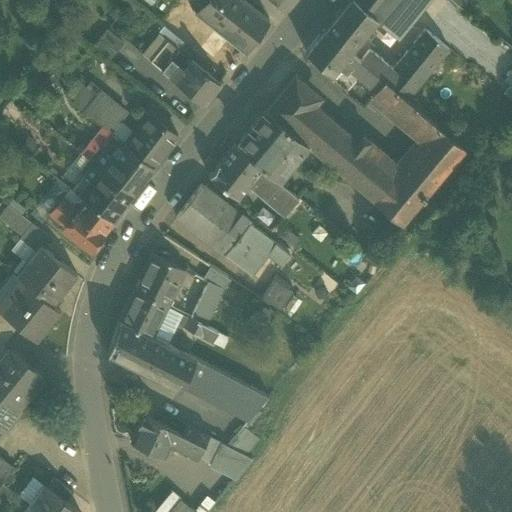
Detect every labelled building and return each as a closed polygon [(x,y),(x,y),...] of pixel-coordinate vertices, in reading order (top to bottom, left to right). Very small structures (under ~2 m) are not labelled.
[(217,28),(245,51),(268,21),(241,0),(197,0),(190,9),(191,10),(211,26),(213,25),(217,28)] [(377,20),(353,0),(348,0),(323,31),(349,53),(368,30),(376,21),(377,20)] [(425,0),(353,0),(377,20),(376,21),(396,38),(426,1),(425,0)] [(449,0),(466,14),(477,0),(449,0)] [(186,38),(201,49),(217,28),(213,25),(211,26),(191,10),(183,20),(187,24),(181,33),(186,38)] [(166,41),(178,50),(186,38),(181,33),(168,23),(142,55),(149,61),(166,41)] [(227,72),(245,51),(217,28),(201,49),(227,72)] [(92,46),(108,60),(123,44),(105,29),(92,46)] [(424,29),(392,68),(382,80),(399,95),(405,100),(447,49),(424,29)] [(368,30),(349,53),(382,80),(392,68),(368,48),(373,42),(370,39),(374,35),(368,30)] [(349,53),(323,31),(305,53),(331,75),(337,68),(345,73),(349,69),(357,76),(374,91),(382,80),(349,53)] [(168,76),(177,64),(171,59),(178,50),(166,41),(149,61),(168,76)] [(168,76),(202,105),(219,83),(190,60),(183,70),(177,64),(168,76)] [(345,88),(357,76),(349,69),(345,73),(337,68),(331,75),(329,76),(345,88)] [(511,97),(511,68),(498,87),(511,97)] [(267,111),(292,133),(313,107),(298,93),(306,84),(295,76),(266,110),(267,111)] [(382,80),(374,91),(370,94),(371,97),(386,109),(399,95),(382,80)] [(321,97),(306,84),(298,93),(313,107),(315,105),(321,97)] [(103,126),(110,132),(126,113),(98,90),(94,95),(84,86),(71,101),(103,126)] [(405,100),(399,95),(386,109),(423,140),(436,125),(405,100)] [(308,146),(373,200),(401,167),(361,133),(355,140),(315,105),(313,107),(292,133),(308,146)] [(292,133),(267,111),(249,133),(266,148),(264,150),(287,170),(308,146),(292,133)] [(153,166),(177,137),(149,114),(125,144),(138,154),(153,166)] [(464,148),(436,125),(423,140),(401,167),(373,200),(400,224),(464,148)] [(130,163),(138,154),(125,144),(110,132),(103,126),(82,154),(91,162),(100,149),(104,152),(109,146),(130,163)] [(266,148),(249,133),(237,146),(262,168),(279,181),(287,170),(264,150),(266,148)] [(208,176),(237,199),(245,189),(262,168),(237,146),(234,143),(208,176)] [(91,162),(132,194),(144,178),(144,177),(133,168),(134,167),(130,163),(109,146),(104,152),(100,149),(91,162)] [(133,168),(144,177),(153,166),(138,154),(130,163),(134,167),(133,168)] [(132,194),(91,162),(82,174),(85,177),(80,183),(101,199),(106,203),(107,202),(119,210),(132,194)] [(297,197),(279,181),(262,168),(245,189),(250,192),(255,187),(284,212),(297,197)] [(94,208),(101,199),(80,183),(74,191),(85,200),(94,208)] [(248,222),(201,184),(176,216),(224,254),(248,222)] [(64,225),(77,209),(62,196),(49,213),(64,225)] [(94,208),(110,220),(119,210),(107,202),(106,203),(101,199),(94,208)] [(64,226),(90,248),(110,221),(110,220),(94,208),(85,200),(77,209),(64,225),(64,226)] [(39,244),(44,248),(52,238),(7,204),(0,212),(0,216),(21,234),(11,249),(25,262),(39,244)] [(289,254),(248,222),(224,254),(265,285),(289,254)] [(22,280),(52,304),(76,274),(44,248),(39,244),(25,262),(32,267),(22,280)] [(185,270),(152,253),(134,290),(168,306),(185,270)] [(32,267),(25,262),(15,275),(18,277),(22,280),(32,267)] [(207,281),(220,287),(227,278),(210,267),(202,278),(207,281)] [(59,311),(52,304),(22,280),(18,277),(0,300),(0,311),(17,325),(35,340),(59,311)] [(261,297),(276,306),(287,289),(271,279),(261,297)] [(190,317),(206,325),(224,289),(220,287),(207,281),(190,317)] [(153,337),(168,306),(134,290),(118,319),(141,331),(153,337)] [(0,311),(0,326),(10,334),(17,325),(0,311)] [(217,332),(206,325),(190,317),(185,329),(212,343),(217,332)] [(141,331),(118,319),(106,354),(125,364),(141,331)] [(0,346),(3,343),(10,334),(0,326),(0,346)] [(153,337),(141,331),(125,364),(143,373),(160,340),(153,337)] [(160,340),(143,373),(160,382),(177,350),(160,340)] [(0,360),(9,348),(3,343),(0,346),(0,360)] [(0,390),(17,405),(41,375),(9,348),(0,360),(0,390)] [(195,359),(177,350),(160,382),(179,391),(183,384),(195,359)] [(268,396),(195,359),(183,384),(250,417),(268,396)] [(17,405),(0,390),(0,426),(2,428),(19,406),(17,405)] [(166,426),(142,414),(136,425),(137,426),(130,441),(162,457),(168,445),(197,459),(198,457),(204,444),(181,433),(166,426)] [(181,433),(185,424),(171,418),(166,426),(181,433)] [(185,424),(181,433),(204,444),(208,436),(185,424)] [(227,445),(243,453),(256,436),(242,426),(227,445)] [(227,445),(208,436),(204,444),(198,457),(214,465),(214,468),(235,478),(252,457),(243,453),(227,445)] [(0,484),(13,468),(0,457),(0,484)] [(46,487),(65,502),(72,492),(53,478),(46,487)] [(45,486),(30,505),(39,511),(78,511),(65,502),(46,487),(45,486)] [(195,511),(170,492),(153,511),(195,511)]
